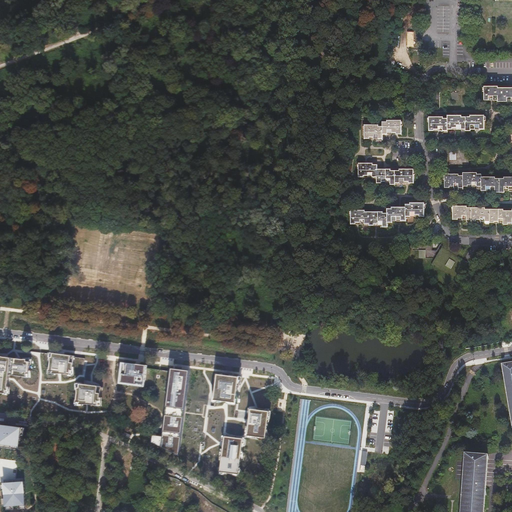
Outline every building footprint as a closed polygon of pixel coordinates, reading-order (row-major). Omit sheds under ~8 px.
[(399,11),(402,14),(409,8),(407,5),(399,11)] [(511,85),(500,85),(499,83),(488,83),(488,98),(492,98),(492,96),(497,96),(497,98),(506,98),(506,100),(510,100),(510,98),(511,98),(511,85)] [(472,105),(472,93),(472,92),(472,85),(440,85),(440,92),(440,98),(440,105),(472,105)] [(396,106),(396,99),(396,93),(396,86),(365,86),(365,106),(396,106)] [(486,113),(472,113),(472,114),(462,114),(463,113),(449,113),(449,116),(444,116),(444,114),(431,114),(431,126),(440,126),(441,128),(450,128),(450,124),(459,125),(459,126),(477,126),(477,125),(482,125),(482,126),(486,126),(486,113)] [(403,118),(389,118),(389,120),(385,120),(385,125),(380,124),(380,123),(366,123),(366,134),(375,134),(375,136),(384,137),(384,132),(394,132),(394,130),(403,130),(403,118)] [(445,166),(469,166),(470,155),(469,146),(445,146),(445,166)] [(373,164),(359,164),(359,175),(368,175),(368,177),(377,177),(377,181),(386,181),(386,183),(405,183),(405,181),(414,181),(414,169),(400,169),(400,171),(391,172),(391,169),(377,169),(377,166),(373,165),(373,164)] [(479,171),(465,170),(465,175),(461,175),(461,172),(448,172),(448,183),(457,183),(457,184),(466,184),(466,183),(475,183),(475,184),(484,185),(484,188),(489,188),(489,187),(493,187),(493,188),(511,188),(511,187),(511,186),(511,175),(507,175),(507,177),(498,177),(498,175),(484,175),(484,173),(479,173),(479,171)] [(363,210),(352,210),(352,224),(370,224),(370,226),(388,226),(388,222),(407,222),(407,217),(425,217),(425,204),(408,204),(408,206),(405,206),(405,208),(404,208),(390,208),(390,210),(386,210),(386,212),(386,214),(381,214),(381,212),(365,212),(363,212),(363,210)] [(468,205),(458,205),(458,217),(468,217),(468,219),(486,219),(486,221),(504,221),(504,223),(511,223),(511,209),(505,210),(505,208),(486,208),(486,206),(469,206),(468,205)] [(436,245),(436,243),(430,243),(412,244),(412,264),(429,264),(456,280),(467,263),(461,260),(441,248),(442,246),(439,244),(438,246),(436,245)] [(73,365),(75,356),(51,353),(51,362),(50,371),(53,372),(53,374),(62,374),(71,375),(71,370),(73,370),(73,365)] [(30,370),(31,362),(27,361),(27,359),(22,359),(4,357),(0,355),(0,392),(6,393),(6,390),(8,390),(8,385),(9,375),(10,373),(14,374),(14,375),(27,377),(27,374),(30,374),(30,370)] [(511,361),(501,364),(511,427),(511,361)] [(120,384),(144,387),(145,385),(122,382),(125,362),(123,362),(120,384)] [(122,382),(145,385),(147,365),(125,362),(122,382)] [(176,452),(179,453),(182,431),(180,431),(181,426),(183,427),(186,400),(184,400),(185,395),(187,395),(189,377),(187,377),(188,371),(172,368),(170,380),(172,380),(172,383),(170,383),(169,393),(171,393),(170,398),(168,398),(167,403),(169,403),(169,408),(167,408),(167,410),(169,410),(168,416),(166,415),(165,425),(167,425),(166,430),(164,430),(163,436),(153,435),(152,442),(160,446),(161,445),(168,447),(167,449),(175,453),(176,452)] [(215,400),(236,403),(240,377),(218,374),(215,400)] [(266,387),(273,388),(275,381),(259,378),(258,388),(265,390),(266,387)] [(80,402),(81,404),(89,404),(98,405),(99,401),(101,401),(101,396),(102,386),(81,384),(80,388),(78,388),(78,393),(77,402),(80,402)] [(251,409),(248,436),(267,438),(270,411),(251,409)] [(23,428),(2,425),(0,439),(0,444),(21,447),(23,428)] [(239,474),(244,439),(225,436),(220,472),(239,474)] [(483,511),(488,453),(464,451),(459,511),(483,511)] [(26,483),(8,485),(10,506),(28,504),(26,483)]
